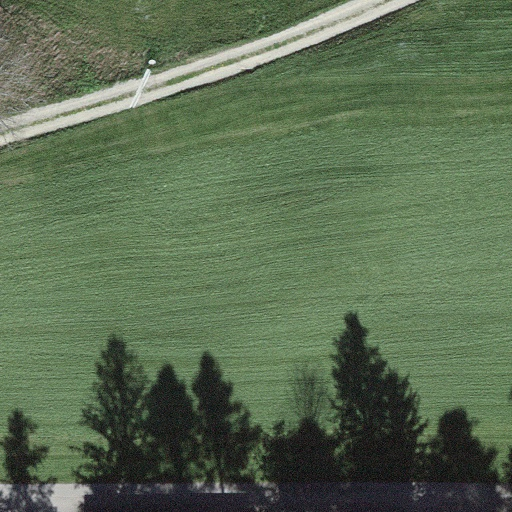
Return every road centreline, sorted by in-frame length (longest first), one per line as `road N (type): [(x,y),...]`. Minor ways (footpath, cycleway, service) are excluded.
road 1 (track): [(511,491),(0,502)]
road 2 (track): [(382,0),(224,63),(0,131)]
